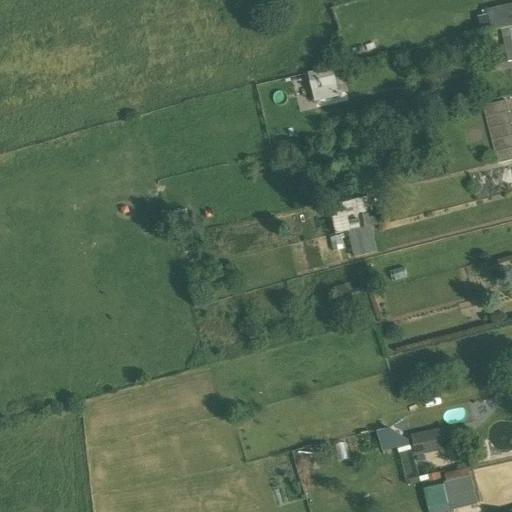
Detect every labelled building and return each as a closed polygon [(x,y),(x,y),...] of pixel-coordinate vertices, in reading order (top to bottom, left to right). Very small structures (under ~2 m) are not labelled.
[(511,5),(487,11),(491,31),(511,26),(511,5)] [(484,34),(469,38),(473,55),(488,52),(484,34)] [(313,102),(337,96),(332,75),(307,81),(313,102)] [(511,126),(505,101),(482,106),(497,164),(511,160),(511,126)] [(362,198),(342,203),(348,231),(369,227),(367,215),(366,215),(362,198)] [(371,227),(348,231),(356,257),(378,251),(371,227)] [(350,285),(335,290),(342,310),(356,305),(350,285)] [(409,418),(375,428),(381,452),(416,442),(409,418)] [(471,478),(448,484),(451,498),(469,493),(475,492),(471,478)] [(469,493),(452,497),(455,509),(472,505),(469,493)]
